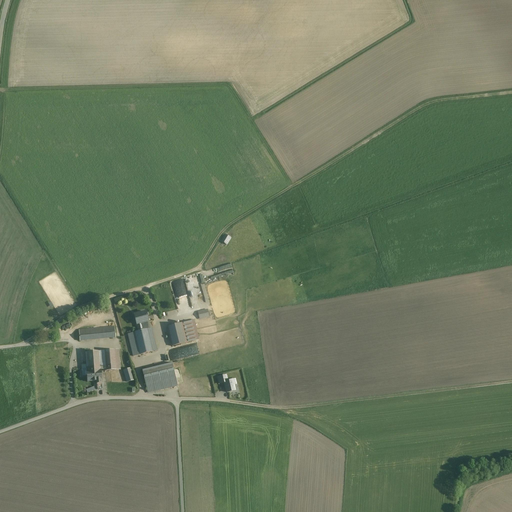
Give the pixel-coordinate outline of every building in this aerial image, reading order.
[(193,298),(198,297),(195,283),(190,284),(193,298)] [(198,313),(199,319),(209,316),(207,310),(198,313)] [(134,315),(137,324),(146,322),(148,321),(146,312),(134,315)] [(191,321),(167,327),(172,346),(196,340),(191,321)] [(146,322),(137,324),(138,331),(148,329),(146,322)] [(114,327),(79,330),(80,341),(115,337),(114,327)] [(138,331),(128,334),(133,356),(157,350),(151,328),(148,329),(138,331)] [(105,371),(120,370),(119,350),(85,352),(86,366),(82,366),(82,369),(87,369),(87,372),(101,370),(101,368),(104,368),(105,371)] [(172,363),(142,370),(147,392),(177,385),(172,363)] [(130,369),(124,370),(127,382),(134,380),(130,369)] [(101,370),(87,372),(87,382),(96,381),(102,381),(101,370)] [(219,384),(224,383),(224,382),(228,381),(226,375),(218,377),(219,384)] [(224,383),(226,393),(235,391),(234,385),(236,384),(235,380),(228,381),(224,382),(224,383)]
